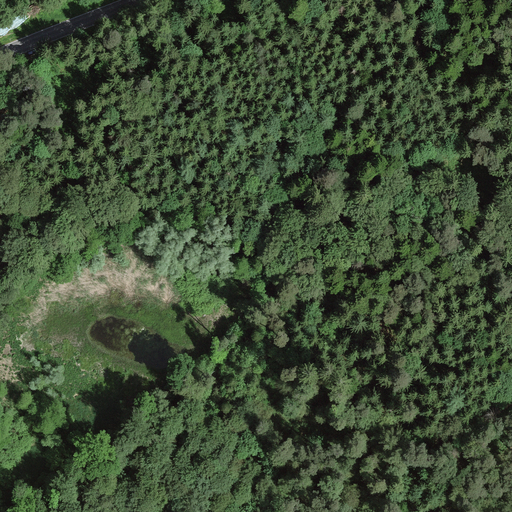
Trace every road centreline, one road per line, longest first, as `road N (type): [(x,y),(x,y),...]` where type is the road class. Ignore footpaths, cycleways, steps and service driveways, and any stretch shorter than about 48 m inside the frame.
road 1 (track): [(455,0),(347,110),(283,209),(261,322),(55,511)]
road 2 (track): [(511,405),(450,442),(389,511)]
road 3 (tertiary): [(135,0),(0,56)]
